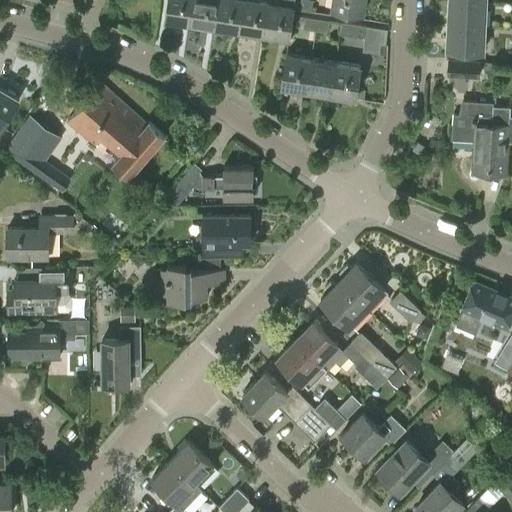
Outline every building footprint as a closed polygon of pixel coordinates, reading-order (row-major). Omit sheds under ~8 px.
[(192,23),(195,0),(170,0),(167,20),(192,23)] [(195,0),(192,23),(216,27),(220,0),(195,0)] [(220,0),(216,27),(240,30),(244,0),(220,0)] [(264,0),(244,0),(240,30),(265,34),(269,1),(264,0)] [(301,0),(300,9),(312,11),(314,0),(301,0)] [(366,0),(334,0),(334,8),(365,12),(366,0)] [(486,26),(487,2),(453,0),(450,0),(449,24),(486,26)] [(269,1),(265,34),(290,37),(294,4),(269,1)] [(317,30),(318,18),(307,16),(305,28),(317,30)] [(318,18),(317,30),(328,32),(330,20),(318,18)] [(356,36),(364,37),(365,26),(342,22),(340,34),(356,36)] [(447,58),(484,61),(486,26),(449,24),(447,58)] [(363,41),(362,51),(381,53),(382,43),(363,41)] [(308,90),(313,57),(287,53),(282,86),(308,90)] [(313,57),(308,90),(332,93),(337,61),(313,57)] [(483,77),(484,61),(447,58),(447,76),(483,77)] [(337,61),(332,93),(357,97),(359,88),(362,65),(337,61)] [(129,177),(165,134),(149,120),(147,123),(100,83),(68,121),(95,143),(101,135),(121,152),(115,159),(116,160),(113,163),(129,177)] [(0,131),(0,132),(20,97),(0,85),(0,131)] [(490,173),(493,101),(463,100),(460,113),(454,112),(452,139),(474,140),(472,172),(490,173)] [(493,101),(490,173),(507,174),(509,141),(511,141),(511,114),(511,105),(494,105),(494,101),(493,101)] [(62,136),(31,115),(6,150),(36,171),(62,136)] [(417,142),(412,150),(421,155),(426,147),(417,142)] [(195,184),(202,185),(202,189),(224,188),(224,197),(254,196),(254,187),(257,187),(257,176),(253,176),(253,166),(223,167),(223,175),(203,176),(200,171),(203,168),(196,162),(159,203),(161,204),(178,204),(195,184)] [(106,233),(77,210),(73,216),(79,221),(78,223),(89,231),(90,230),(95,234),(97,231),(104,236),(106,233)] [(204,215),(204,257),(222,257),(230,257),(229,243),(251,243),(251,215),(204,215)] [(73,232),(73,216),(40,216),(40,228),(9,228),(9,255),(49,256),(49,232),(73,232)] [(222,257),(204,257),(204,269),(187,269),(187,265),(167,265),(167,269),(161,269),(161,297),(167,297),(167,301),(187,301),(187,296),(208,296),(208,282),(226,282),(226,269),(222,269),(222,257)] [(343,276),(340,280),(368,307),(385,289),(357,262),(352,267),(348,265),(341,272),(343,276)] [(57,312),(57,310),(69,311),(73,307),(73,296),(69,292),(69,267),(41,267),(41,280),(16,280),(16,291),(9,291),(9,312),(57,312)] [(350,326),(368,307),(340,280),(336,284),(331,282),(325,289),(327,293),(322,299),(350,326)] [(465,307),(463,306),(458,317),(477,326),(482,314),(483,315),(481,320),(489,324),(491,318),(508,325),(511,314),(511,296),(475,282),(465,307)] [(411,321),(421,310),(401,291),(391,302),(411,321)] [(121,306),(121,320),(134,320),(134,306),(121,306)] [(426,315),(421,310),(414,318),(419,323),(426,315)] [(67,328),(71,328),(77,328),(77,333),(90,333),(90,319),(67,319),(67,326),(67,328)] [(314,319),(297,337),(328,367),(329,368),(336,361),(340,364),(349,354),(344,349),(337,343),(339,342),(314,319)] [(130,350),(141,350),(141,326),(120,327),(120,340),(103,341),(104,386),(131,386),(130,350)] [(9,327),(9,358),(60,358),(60,338),(60,327),(9,327)] [(363,330),(352,341),(366,354),(388,376),(398,365),(395,361),(383,350),(363,330)] [(297,337),(279,356),(310,386),(328,367),(297,337)] [(423,361),(412,350),(402,361),(403,362),(413,371),(417,375),(423,361)] [(388,376),(366,354),(358,363),(357,363),(357,364),(378,385),(388,376)] [(398,387),(409,375),(399,366),(388,378),(398,387)] [(278,401),(296,419),(317,439),(333,422),(316,406),(291,382),(286,388),(266,369),(244,392),(266,414),(278,401)] [(338,427),(348,416),(326,395),(316,406),(338,427)] [(392,443),(407,427),(392,412),(379,426),(364,412),(343,434),(365,455),(384,435),(392,443)] [(78,435),(69,427),(62,435),(71,443),(78,435)] [(457,469),(481,444),(485,440),(475,430),(447,459),(457,469)] [(171,458),(196,483),(215,464),(214,463),(218,459),(195,436),(190,440),(189,439),(171,458)] [(420,486),(455,450),(446,441),(429,458),(407,437),(378,467),(401,489),(412,478),(420,486)] [(511,441),(505,442),(501,446),(501,453),(506,457),(511,456),(511,441)] [(164,507),(169,511),(188,511),(178,501),(196,483),(171,458),(153,476),(173,497),(164,507)] [(511,468),(510,467),(507,469),(506,468),(493,482),(511,500),(511,468)] [(452,489),(459,482),(449,472),(442,479),(443,480),(418,506),(423,511),(453,511),(464,500),(452,489)] [(0,511),(11,511),(11,483),(0,483),(0,511)] [(226,511),(235,511),(250,497),(238,486),(220,505),(226,511)] [(484,511),(490,506),(480,496),(467,509),(470,511),(484,511)] [(250,497),(235,511),(265,511),(258,505),(257,506),(249,498),(250,497)]
